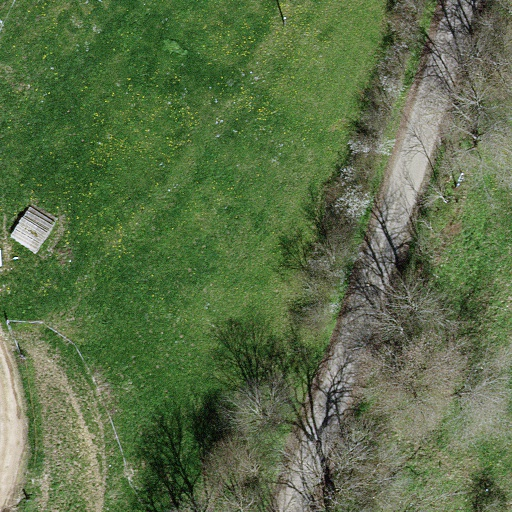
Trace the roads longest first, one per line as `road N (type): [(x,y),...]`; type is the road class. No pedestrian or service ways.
road 1 (track): [(511,77),(346,511)]
road 2 (track): [(5,511),(23,454),(0,367)]
